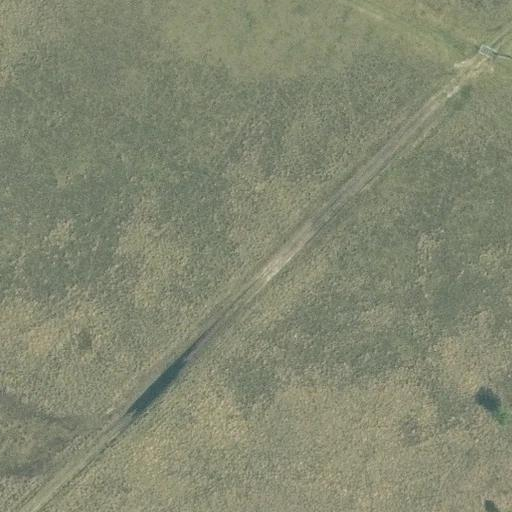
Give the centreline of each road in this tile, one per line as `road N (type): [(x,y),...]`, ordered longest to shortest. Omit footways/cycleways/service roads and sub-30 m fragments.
road 1 (track): [(28,511),(511,31)]
road 2 (track): [(357,0),(511,76)]
